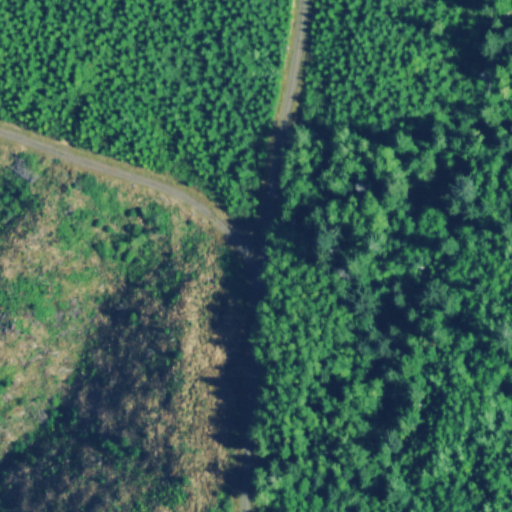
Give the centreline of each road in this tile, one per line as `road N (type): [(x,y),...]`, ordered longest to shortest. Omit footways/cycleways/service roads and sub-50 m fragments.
road 1 (residential): [(257,511),(280,284),(279,205),(322,0)]
road 2 (track): [(0,75),(279,205)]
